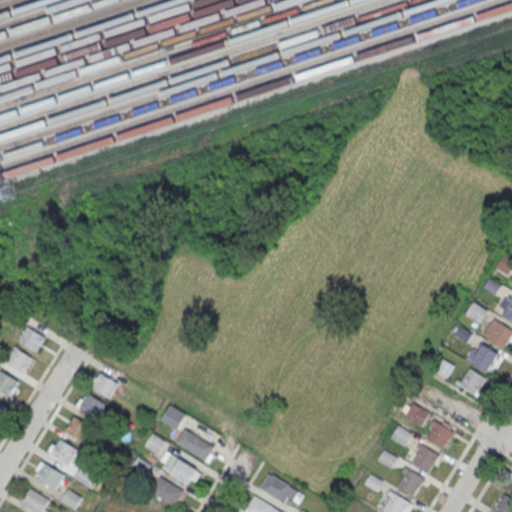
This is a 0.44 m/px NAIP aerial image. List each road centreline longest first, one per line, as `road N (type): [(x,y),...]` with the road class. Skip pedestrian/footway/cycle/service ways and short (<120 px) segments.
road 1 (residential): [(76,347),(0,470)]
road 2 (residential): [(511,405),(445,511)]
